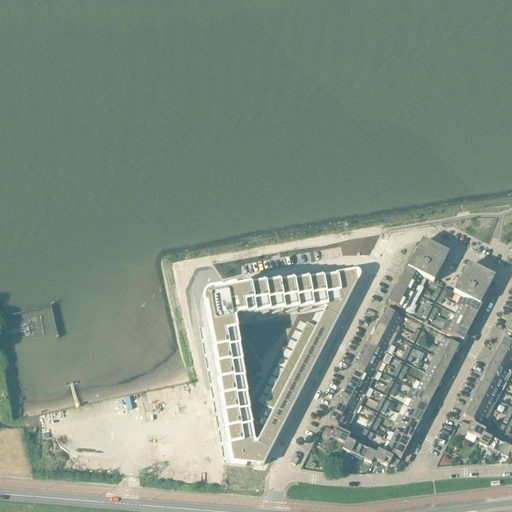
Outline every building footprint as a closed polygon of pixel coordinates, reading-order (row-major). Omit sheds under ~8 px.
[(419,246),(417,249),(412,258),(411,257),(405,270),(406,270),(426,280),(433,284),(440,272),(439,272),(444,263),(443,263),(445,259),(419,246)] [(487,290),(489,286),(491,283),(465,269),(458,281),(457,281),(452,294),(459,298),(463,299),(479,307),(480,308),(486,296),(485,295),(487,290)] [(195,299),(225,464),(262,467),(356,285),(353,270),(195,299)] [(426,280),(406,270),(402,279),(422,289),(426,280)] [(422,289),(402,279),(398,288),(417,297),(418,298),(423,289),(422,289)] [(417,297),(398,288),(394,296),(413,306),(417,297)] [(413,306),(394,296),(392,300),(390,300),(387,305),(394,309),(395,308),(409,315),(413,306)] [(479,307),(463,299),(459,298),(455,306),(459,308),(474,316),(479,307)] [(470,324),(474,316),(459,308),(454,316),(470,324)] [(392,313),(385,309),(382,315),(383,316),(381,320),(397,328),(401,319),(392,314),(392,313)] [(470,324),(454,316),(450,325),(466,333),(470,324)] [(397,328),(381,320),(379,324),(377,323),(375,328),(395,338),(399,329),(397,328)] [(466,333),(450,325),(445,334),(455,339),(454,340),(461,343),(464,337),(463,337),(466,333)] [(395,338),(375,328),(373,332),(374,333),(372,337),(390,347),(395,338)] [(390,347),(372,337),(370,341),(368,341),(366,345),(386,355),(390,347)] [(511,342),(511,341),(505,338),(502,344),(503,345),(501,349),(511,354),(511,343),(511,342)] [(452,344),(452,345),(442,340),(437,349),(453,357),(455,353),(457,353),(460,348),(452,344)] [(386,355),(366,345),(364,349),(365,350),(363,354),(382,364),(386,355)] [(453,357),(437,349),(433,358),(450,366),(452,362),(451,361),(453,357)] [(511,354),(501,349),(499,353),(498,352),(495,357),(511,365),(511,354)] [(382,364),(363,354),(361,359),(360,358),(357,362),(377,372),(382,364)] [(511,372),(511,365),(495,357),(493,361),(495,362),(492,366),(511,375),(511,372)] [(450,366),(433,358),(429,366),(444,374),(447,370),(448,371),(450,366)] [(377,372),(357,362),(355,367),(357,367),(354,371),(373,381),(377,372)] [(444,374),(429,366),(424,375),(441,383),(444,379),(442,378),(444,374)] [(511,375),(492,366),(490,370),(489,369),(487,374),(506,384),(511,375)] [(373,381),(354,371),(352,376),(351,375),(349,379),(368,389),(373,381)] [(506,384),(487,374),(484,378),(486,379),(484,383),(502,393),(506,384)] [(441,383),(424,375),(420,383),(436,391),(438,387),(439,388),(441,383)] [(368,389),(349,379),(346,384),(348,384),(346,389),(364,398),(368,389)] [(436,391),(420,383),(415,392),(433,401),(435,396),(433,396),(436,391)] [(502,393),(484,383),(481,388),(480,387),(478,391),(497,401),(502,393)] [(364,398),(346,389),(343,393),(342,392),(340,396),(360,407),(364,398)] [(497,401),(478,391),(475,395),(477,396),(475,400),(493,410),(497,401)] [(433,401),(415,392),(411,401),(427,409),(429,404),(430,405),(433,401)] [(360,407),(340,396),(338,401),(339,401),(337,406),(355,415),(360,407)] [(493,410),(475,400),(473,405),(471,404),(469,408),(489,418),(493,410)] [(425,413),(427,409),(411,401),(407,409),(424,418),(426,414),(425,413)] [(355,415),(337,406),(335,410),(333,409),(331,413),(351,424),(355,415)] [(424,418),(407,409),(402,407),(398,415),(402,418),(418,426),(420,421),(422,422),(424,418)] [(489,418),(469,408),(467,413),(468,413),(466,418),(484,427),(489,418)] [(351,424),(331,413),(329,418),(330,419),(328,423),(346,433),(351,424)] [(416,430),(418,426),(402,418),(398,426),(415,435),(417,431),(416,430)] [(486,431),(472,424),(470,428),(463,424),(459,431),(459,433),(460,435),(461,437),(463,437),(466,436),(467,435),(468,434),(481,441),(486,431)] [(415,435),(398,426),(394,435),(409,443),(411,439),(413,439),(415,435)] [(348,437),(334,429),(332,433),(325,429),(322,436),(321,438),(322,440),(323,442),(326,442),(328,442),(329,440),(330,439),(344,446),(348,437)] [(486,431),(481,441),(479,445),(488,449),(487,451),(493,454),(499,443),(496,441),(498,437),(486,431)] [(409,443),(394,435),(389,443),(406,452),(408,448),(407,447),(409,443)] [(360,442),(348,437),(344,446),(341,450),(350,455),(349,457),(355,460),(361,448),(358,447),(360,442)] [(511,452),(511,444),(504,440),(502,444),(499,443),(493,454),(499,457),(500,456),(508,460),(510,456),(511,452)] [(406,452),(389,443),(385,452),(400,460),(403,456),(404,456),(406,452)] [(377,451),(366,445),(364,450),(361,448),(355,460),(361,463),(362,461),(370,465),(373,461),(377,451)] [(399,462),(377,451),(373,461),(387,468),(388,467),(389,467),(391,468),(393,468),(395,467),(397,466),(398,464),(399,463),(399,462)]
